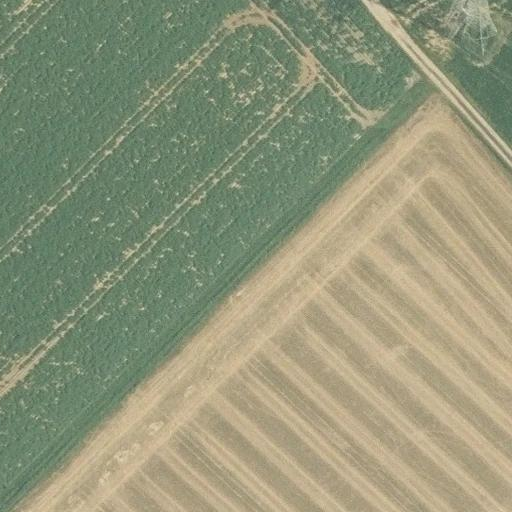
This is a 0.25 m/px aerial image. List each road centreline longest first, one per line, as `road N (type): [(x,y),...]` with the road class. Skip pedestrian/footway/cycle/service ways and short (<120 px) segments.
road 1 (track): [(444,96),(25,511)]
road 2 (track): [(511,171),(363,0)]
